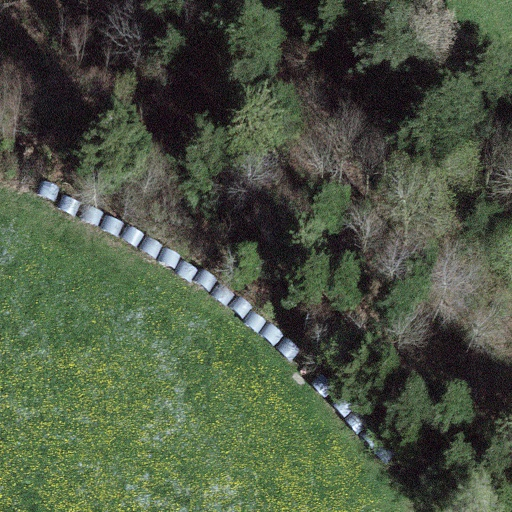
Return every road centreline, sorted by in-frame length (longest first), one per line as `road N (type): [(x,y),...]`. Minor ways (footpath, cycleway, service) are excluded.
road 1 (track): [(0,487),(308,479),(373,483),(413,511)]
road 2 (track): [(377,0),(450,33),(511,101)]
